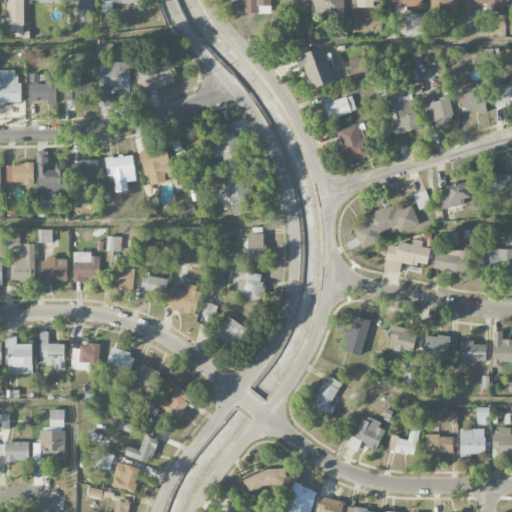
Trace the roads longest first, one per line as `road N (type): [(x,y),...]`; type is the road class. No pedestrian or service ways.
road 1 (residential): [(265,416),(301,368),(325,307),(326,193),(290,105),(206,0)]
road 2 (residential): [(171,0),(264,128),(290,199),(288,307),(237,394)]
road 3 (residential): [(511,484),(367,480),(318,458),(256,410)]
road 4 (residential): [(243,399),(184,351),(133,324),(95,315),(0,314)]
road 5 (residential): [(232,82),(134,123),(0,134)]
road 6 (residential): [(511,135),(326,193)]
road 7 (residential): [(511,310),(461,308),(329,276)]
road 8 (residential): [(157,511),(174,474),(237,394)]
road 9 (residential): [(192,511),(265,416)]
